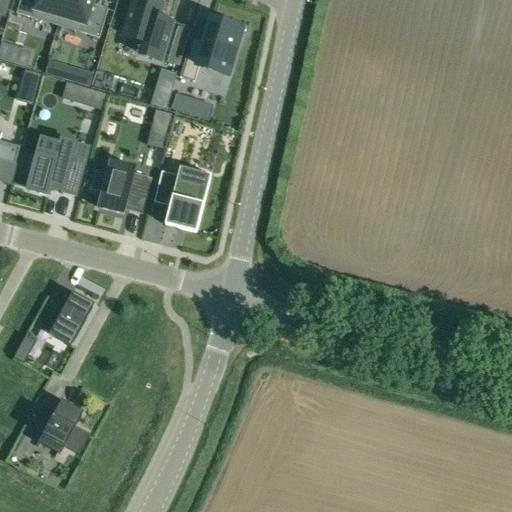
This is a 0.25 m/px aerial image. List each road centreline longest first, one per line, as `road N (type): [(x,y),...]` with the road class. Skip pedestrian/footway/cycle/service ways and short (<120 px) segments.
road 1 (residential): [(235,297),(298,2)]
road 2 (unclassified): [(511,379),(235,297)]
road 3 (residential): [(0,231),(235,297)]
road 4 (unclassified): [(148,511),(204,401),(235,297)]
